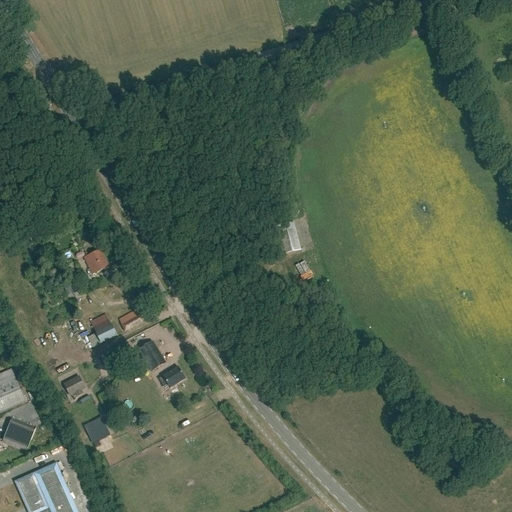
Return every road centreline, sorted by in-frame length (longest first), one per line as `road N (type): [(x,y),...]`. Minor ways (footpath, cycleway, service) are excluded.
road 1 (primary): [(356,511),(240,381),(72,116)]
road 2 (unclassified): [(72,116),(435,0)]
road 3 (primary): [(72,116),(0,0)]
